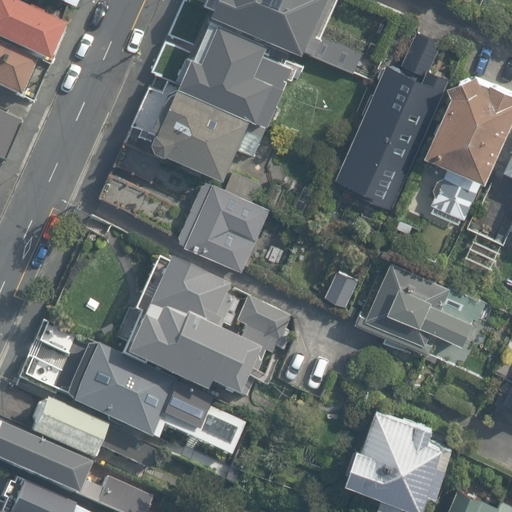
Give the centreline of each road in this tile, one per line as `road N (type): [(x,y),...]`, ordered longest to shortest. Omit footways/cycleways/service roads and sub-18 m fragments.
road 1 (residential): [(44,185),(301,313),(335,342)]
road 2 (tertiary): [(128,0),(44,185)]
road 3 (residential): [(511,48),(399,0)]
